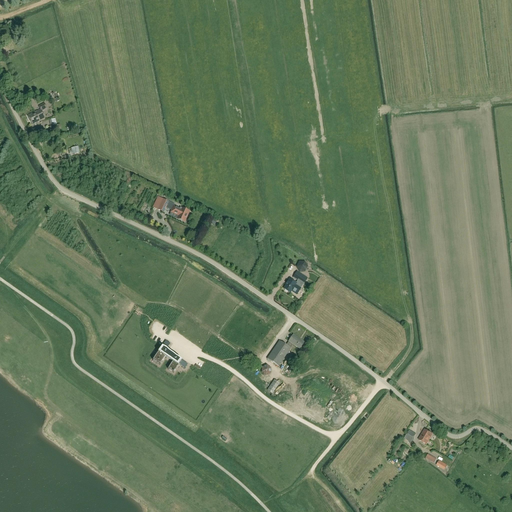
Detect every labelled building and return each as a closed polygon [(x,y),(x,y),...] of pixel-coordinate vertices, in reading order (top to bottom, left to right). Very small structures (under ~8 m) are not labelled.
[(54,102),(50,95),(46,97),(50,104),(54,102)] [(45,118),(41,111),(47,109),(44,104),(39,107),(40,109),(34,113),(39,122),(45,118)] [(39,122),(34,113),(27,116),(32,125),(39,122)] [(57,126),(55,119),(49,120),(51,127),(46,128),(48,133),(58,130),(57,126)] [(80,153),(78,147),(71,148),(73,155),(80,153)] [(166,206),(168,202),(158,197),(153,207),(163,212),(166,206)] [(184,222),(189,212),(182,209),(181,210),(174,206),(171,213),(178,216),(177,219),(184,222)] [(308,267),(305,262),(299,262),(296,267),(299,272),(305,272),(308,267)] [(303,285),(307,278),(297,272),(293,278),(299,282),(298,282),(303,285)] [(309,279),(315,283),(318,278),(312,274),(309,279)] [(296,295),(301,289),(296,285),(297,284),(290,280),(284,290),(290,294),(292,292),(296,295)] [(278,367),(293,345),(300,349),(304,343),(293,335),(286,345),(279,341),(267,359),(278,367)] [(184,369),(187,365),(174,356),(173,357),(171,355),(172,354),(166,350),(170,344),(166,341),(165,342),(166,342),(152,361),(160,366),(160,365),(166,356),(174,361),(168,369),(167,369),(173,373),(179,365),(184,369)] [(266,365),(261,367),(260,373),(265,376),(270,373),(271,368),(266,365)] [(283,370),(281,377),(288,380),(292,370),(287,368),(286,371),(283,370)] [(257,373),(256,375),(266,381),(268,379),(257,373)] [(274,381),(267,391),(272,395),(279,384),(274,381)] [(410,443),(416,435),(409,430),(404,438),(409,442),(410,443)] [(426,445),(432,434),(425,430),(419,440),(426,445)] [(425,460),(434,465),(437,461),(428,455),(425,460)] [(447,465),(440,461),(437,465),(445,470),(447,465)]
